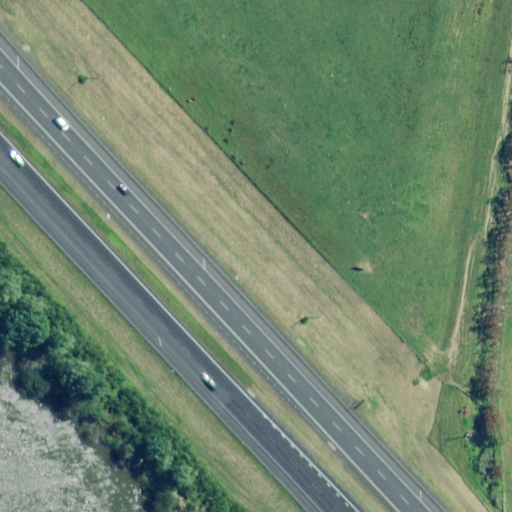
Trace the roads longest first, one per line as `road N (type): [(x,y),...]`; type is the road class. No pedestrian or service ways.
road 1 (trunk): [(0,62),(417,511)]
road 2 (trunk): [(334,511),(0,150)]
road 3 (track): [(505,0),(452,342)]
